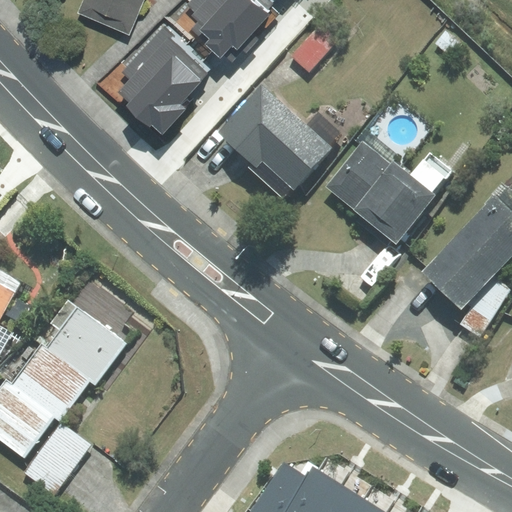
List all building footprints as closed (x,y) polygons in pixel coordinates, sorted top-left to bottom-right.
[(149,0),(89,0),(84,12),(136,33),(149,0)] [(207,120),(252,74),(211,33),(221,23),(198,0),(194,0),(141,55),(207,120)] [(342,48),(321,27),(291,58),(313,79),(342,48)] [(270,88),(228,134),(268,170),(272,166),(304,194),(342,152),(270,88)] [(390,246),(393,249),(398,243),(407,250),(447,203),(440,197),(459,174),(433,153),(414,176),(404,168),(408,163),(370,131),(359,145),(365,150),(333,190),(364,215),(359,221),(379,237),(371,247),(382,256),(390,246)] [(511,200),(510,203),(505,199),(431,277),(469,312),(478,302),(500,278),(511,265),(511,200)] [(24,298),(31,286),(1,270),(0,272),(0,335),(11,316),(24,324),(35,304),(24,298)] [(511,293),(511,289),(500,278),(478,302),(463,326),(483,340),(511,293)] [(11,381),(0,395),(0,437),(32,463),(27,470),(59,497),(99,448),(68,422),(98,385),(101,388),(134,348),(73,299),(34,346),(30,342),(3,375),(11,381)] [(250,511),(284,511),(307,476),(287,463),(283,461),(275,474),(250,511)] [(312,467),(307,476),(284,511),(323,511),(341,484),(312,467)] [(354,511),(363,498),(341,484),(323,511),(354,511)] [(386,511),(363,498),(354,511),(386,511)]
